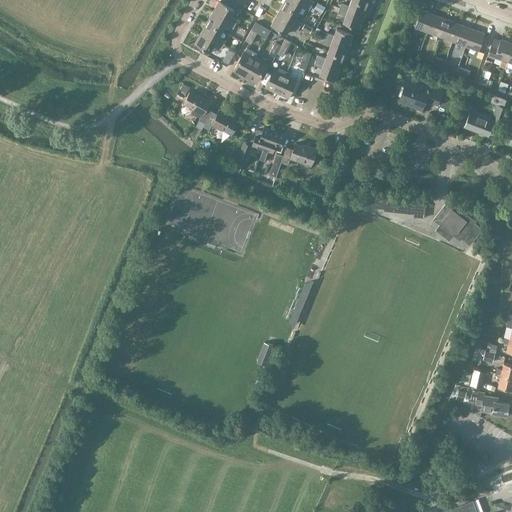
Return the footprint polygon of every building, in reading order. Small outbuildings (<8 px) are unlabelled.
[(235,24),(237,19),(231,15),(234,9),(219,0),(213,11),(235,24)] [(308,10),(311,6),(300,0),(285,0),(283,4),(298,13),(302,7),(308,10)] [(364,17),(369,6),(353,0),(351,0),(349,6),(342,3),(340,8),(364,17)] [(321,12),(324,6),(317,2),(314,8),(321,12)] [(295,19),(298,13),(283,4),(277,15),(299,27),(301,23),(295,19)] [(360,29),(364,17),(340,8),(338,12),(346,15),(343,22),(360,29)] [(233,28),(235,24),(213,11),(207,22),(222,30),(226,24),(233,28)] [(428,33),(434,15),(421,11),(415,28),(428,33)] [(296,31),(299,27),(277,15),(271,26),(286,34),(290,28),(296,31)] [(440,38),(447,20),(434,15),(428,33),(440,38)] [(453,43),(459,25),(447,20),(440,38),(453,43)] [(219,37),(222,30),(207,22),(201,32),(223,45),(225,40),(219,37)] [(302,29),(309,33),(312,28),(304,24),(302,29)] [(465,47),(472,30),(459,25),(453,43),(465,47)] [(349,47),(354,34),(337,28),(334,35),(327,32),(325,38),(349,47)] [(251,43),(257,32),(251,29),(245,40),(251,43)] [(306,39),(309,34),(301,29),(298,34),(306,39)] [(479,51),(485,34),(472,30),(465,47),(478,52),(479,51)] [(220,49),(223,45),(201,32),(195,43),(210,52),(214,46),(220,49)] [(406,49),(412,34),(405,32),(399,47),(406,49)] [(345,58),(349,47),(325,38),(323,42),(331,45),(328,51),(345,58)] [(281,46),(277,53),(283,56),(289,46),(292,47),(294,44),(291,42),(285,39),(281,46)] [(508,63),(511,50),(511,44),(501,40),(498,49),(495,58),(508,63)] [(277,53),(281,46),(276,42),(269,53),(275,57),(277,53)] [(498,49),(491,46),(487,57),(495,60),(495,58),(498,49)] [(256,57),(255,57),(257,53),(246,47),(244,51),(234,69),(246,76),(256,57)] [(222,60),(229,63),(230,61),(234,53),(228,49),(222,60)] [(306,70),(311,54),(305,51),(299,67),(306,70)] [(340,69),(345,58),(328,51),(326,58),(318,55),(316,60),(340,69)] [(265,63),(267,59),(263,57),(261,61),(256,57),(246,76),(256,82),(267,63),(265,63)] [(440,70),(443,60),(433,57),(430,67),(440,70)] [(336,81),(340,69),(316,60),(314,65),(322,68),(320,74),(336,81)] [(287,71),(283,70),(278,67),(276,71),(274,70),(266,88),(277,93),(287,71)] [(483,70),(478,83),(486,85),(488,86),(490,80),(488,79),(491,72),(483,70)] [(289,99),(297,81),(289,77),(291,74),(287,71),(277,93),(289,99)] [(180,89),(186,93),(190,87),(183,83),(180,89)] [(438,107),(442,95),(430,90),(429,92),(406,83),(400,99),(413,104),(412,108),(422,112),(425,102),(438,107)] [(204,127),(212,111),(207,108),(211,101),(192,91),(184,104),(193,109),(191,113),(199,117),(195,126),(201,129),(202,126),(204,127)] [(501,121),(505,109),(499,107),(494,119),(501,121)] [(231,134),(239,121),(220,111),(218,114),(212,111),(204,127),(209,130),(212,124),(213,124),(231,134)] [(494,122),(471,114),(465,129),(488,138),(494,122)] [(271,142),(274,131),(264,128),(262,132),(257,130),(254,138),(246,135),(243,141),(244,142),(236,163),(243,165),(251,145),(262,149),(265,140),(271,142)] [(280,151),(285,135),(274,131),(271,142),(265,140),(262,149),(263,149),(260,159),(263,161),(267,150),(273,153),(274,149),(280,151)] [(311,166),(317,149),(308,146),(308,147),(296,143),(293,150),(287,148),(284,157),(282,162),(288,164),(290,158),(311,166)] [(282,162),(284,157),(277,154),(269,175),(274,177),(274,176),(275,176),(281,162),(282,162)] [(294,192),(301,194),(304,187),(296,184),(294,192)] [(424,219),(425,207),(415,205),(415,203),(386,200),(386,197),(371,196),(370,208),(384,209),(384,211),(413,215),(413,217),(424,219)] [(475,221),(460,209),(448,199),(432,219),(439,224),(438,225),(452,237),(453,236),(459,241),(461,239),(469,245),(482,229),(474,223),(475,221)] [(313,279),(304,282),(289,319),(293,328),(314,279),(313,279)] [(511,339),(510,339),(504,337),(503,342),(508,344),(507,351),(511,352),(511,339)] [(263,341),(256,361),(270,366),(277,346),(263,341)] [(485,351),(483,359),(492,362),(494,354),(485,351)] [(511,377),(511,364),(504,363),(502,369),(496,368),(495,373),(501,374),(501,375),(511,377)] [(473,369),(470,385),(482,387),(485,371),(473,369)] [(511,389),(511,377),(501,375),(498,386),(511,389)] [(509,403),(498,401),(499,397),(484,395),(484,391),(477,390),(475,404),(481,405),(480,411),(493,413),(493,412),(507,415),(509,403)] [(457,399),(462,401),(465,393),(459,391),(457,399)] [(476,511),(472,500),(440,511),(476,511)]
